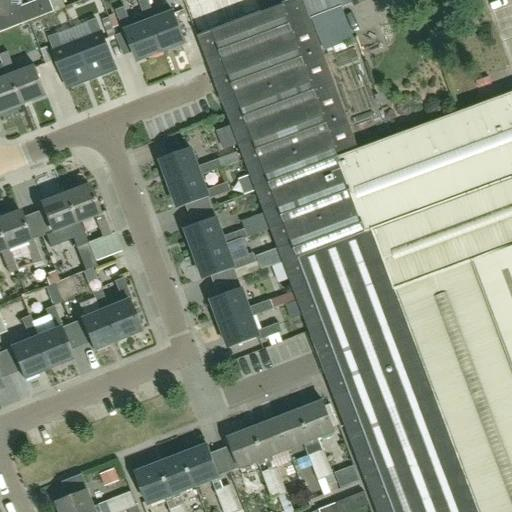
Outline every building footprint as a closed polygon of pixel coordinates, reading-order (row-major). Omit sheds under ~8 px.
[(22,10),(22,0),(0,0),(0,16),(1,17),(6,30),(7,30),(31,21),(26,9),(22,10)] [(48,0),(42,3),(46,15),(55,12),(54,11),(50,0),(48,0)] [(167,0),(173,14),(160,19),(158,13),(155,14),(149,0),(138,0),(139,2),(148,24),(150,23),(162,53),(186,44),(181,32),(190,29),(183,9),(182,9),(178,0),(167,0)] [(267,12),(199,38),(209,64),(219,91),(221,97),(223,103),(224,106),(228,115),(232,126),(239,145),(251,175),(256,191),(278,248),(283,262),(309,332),(315,348),(367,485),(377,511),(511,511),(511,92),(482,104),(459,113),(380,142),(361,150),(348,116),(322,47),(312,19),(304,0),(298,0),(280,7),(267,12)] [(304,0),(312,19),(353,4),(354,7),(372,0),(304,0)] [(134,29),(125,7),(117,11),(125,32),(128,31),(139,61),(162,53),(150,23),(148,24),(134,29)] [(97,20),(88,23),(93,36),(78,42),(92,79),(116,69),(102,33),(97,20)] [(54,51),(53,51),(68,88),(92,79),(78,42),(63,48),(58,34),(49,38),(54,51)] [(33,68),(17,74),(9,52),(0,55),(3,64),(8,78),(9,78),(20,107),(44,98),(33,68)] [(3,64),(0,65),(0,114),(20,107),(9,78),(8,78),(3,64)] [(162,161),(171,185),(223,166),(220,160),(199,168),(192,149),(162,161)] [(223,166),(171,185),(179,208),(210,197),(211,199),(232,192),(229,183),(208,191),(202,176),(223,169),(223,166)] [(87,185),(64,194),(76,225),(79,223),(94,217),(102,238),(115,233),(106,211),(99,214),(87,185)] [(76,225),(64,194),(41,203),(52,234),(71,226),(80,247),(87,244),(79,223),(76,225)] [(21,210),(0,218),(0,228),(12,261),(29,254),(33,265),(43,261),(34,239),(32,240),(24,218),(21,210)] [(218,218),(187,229),(197,256),(248,237),(245,229),(224,237),(219,223),(240,215),(239,214),(219,221),(218,218)] [(0,228),(0,253),(1,253),(9,274),(16,271),(12,261),(0,228)] [(248,237),(197,256),(205,280),(235,269),(236,270),(257,263),(254,254),(233,262),(228,246),(249,239),(248,237)] [(278,248),(257,256),(262,270),(283,262),(278,248)] [(97,282),(92,269),(83,272),(88,285),(97,282)] [(132,301),(123,279),(114,283),(123,304),(108,310),(105,312),(116,340),(140,331),(129,302),(132,301)] [(108,310),(99,288),(92,291),(100,313),(81,321),(92,350),(116,340),(105,312),(108,310)] [(219,298),(213,300),(222,327),(253,316),(274,308),(271,300),(250,308),(243,289),(242,289),(219,298)] [(37,338),(49,367),(73,358),(61,329),(63,328),(54,306),(45,310),(54,331),(39,338),(37,338)] [(26,377),(49,367),(37,338),(39,338),(30,316),(21,320),(30,341),(14,348),(26,377)] [(253,316),(222,327),(230,349),(232,348),(259,338),(260,341),(279,334),(282,333),(279,324),(259,332),(253,316)] [(275,352),(293,345),(289,336),(272,343),(275,352)] [(332,425),(324,405),(323,402),(299,411),(316,453),(323,450),(319,439),(335,433),(332,425)] [(316,453),(299,411),(276,420),(288,451),(305,444),(309,456),(316,453)] [(288,451),(276,420),(253,429),(265,460),(288,451)] [(265,460),(253,429),(229,439),(241,469),(242,469),(265,460)] [(208,447),(184,456),(196,487),(212,480),(216,490),(224,487),(220,476),(211,454),(208,447)] [(316,453),(309,456),(314,468),(329,463),(324,450),(323,450),(316,453)] [(180,493),(196,487),(184,456),(161,465),(173,495),(180,493)] [(325,478),(333,475),(329,463),(314,468),(318,481),(325,478)] [(177,507),(161,465),(137,474),(149,505),(166,498),(170,509),(177,507)] [(282,479),(277,467),(262,473),(267,485),(282,479)] [(272,499),(278,496),(279,496),(287,493),(282,479),(267,485),(272,499)] [(230,485),(224,487),(216,490),(221,503),(235,497),(231,486),(230,486),(230,485)] [(89,490),(58,502),(62,511),(102,511),(109,509),(106,502),(95,507),(89,490)] [(124,511),(137,506),(131,492),(119,497),(124,511)] [(122,511),(124,511),(119,497),(106,502),(109,509),(110,511),(122,511)] [(237,511),(240,511),(241,511),(235,497),(221,503),(224,511),(237,511)] [(339,511),(336,503),(327,506),(329,511),(339,511)]
